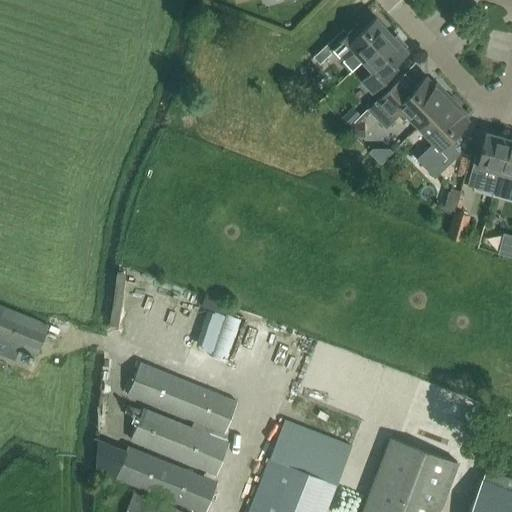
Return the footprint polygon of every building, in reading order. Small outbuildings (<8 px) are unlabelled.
[(363,61),(390,36),(375,19),(362,30),(356,25),(331,48),(352,71),(363,61)] [(390,36),(363,61),(372,71),(361,81),(373,94),(389,79),(384,73),(406,52),(403,49),(406,46),(396,36),(393,39),(390,36)] [(418,127),(449,97),(436,83),(434,85),(426,77),(405,97),(392,85),(367,109),(385,127),(398,115),(402,120),(406,116),(418,127)] [(449,97),(418,127),(433,143),(416,160),(434,178),(460,153),(447,140),(468,120),(460,112),(462,110),(449,97)] [(493,193),(507,140),(485,133),(478,158),(474,157),(466,186),(493,193)] [(511,140),(507,140),(493,193),(511,198),(511,140)] [(455,210),(455,209),(459,195),(448,192),(444,207),(454,210),(455,210)] [(455,210),(454,210),(448,232),(464,236),(470,213),(455,209),(455,210)] [(501,260),(511,262),(511,240),(507,239),(501,260)] [(48,326),(0,306),(0,354),(14,360),(18,350),(36,357),(48,326)] [(242,320),(221,312),(206,354),(227,363),(242,320)] [(158,338),(155,349),(171,353),(174,343),(158,338)] [(225,434),(237,403),(139,363),(127,394),(225,434)] [(142,409),(130,440),(217,475),(229,444),(142,409)] [(269,456),(260,480),(247,511),(312,511),(325,479),(337,484),(352,446),(284,420),(269,456)] [(438,511),(457,463),(390,437),(361,511),(438,511)] [(125,450),(97,438),(94,474),(95,474),(113,481),(114,478),(198,511),(205,511),(217,483),(127,447),(125,450)] [(511,511),(511,491),(481,479),(468,511),(511,511)] [(180,511),(133,493),(125,511),(180,511)] [(326,509),(338,509),(337,495),(325,495),(326,509)]
